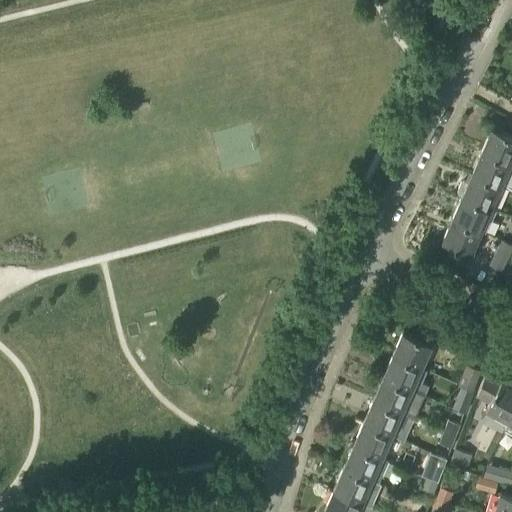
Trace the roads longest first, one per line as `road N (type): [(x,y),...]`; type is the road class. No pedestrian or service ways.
road 1 (residential): [(266,511),(378,247)]
road 2 (residential): [(378,247),(478,59)]
road 3 (residential): [(511,320),(378,247)]
